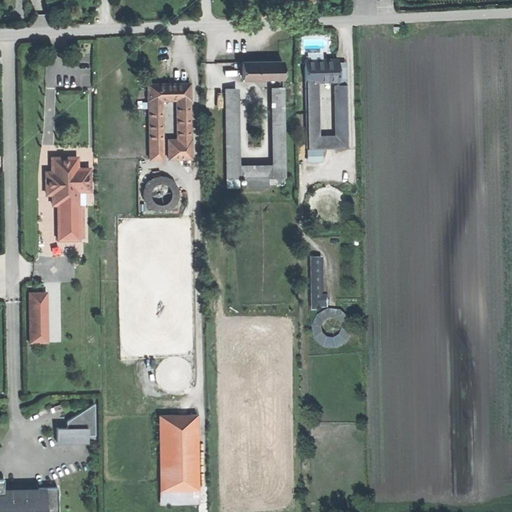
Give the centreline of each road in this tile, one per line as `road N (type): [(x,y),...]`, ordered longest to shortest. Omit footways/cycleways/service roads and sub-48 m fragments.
road 1 (unclassified): [(0,33),(511,12)]
road 2 (unknown): [(214,251),(205,0)]
